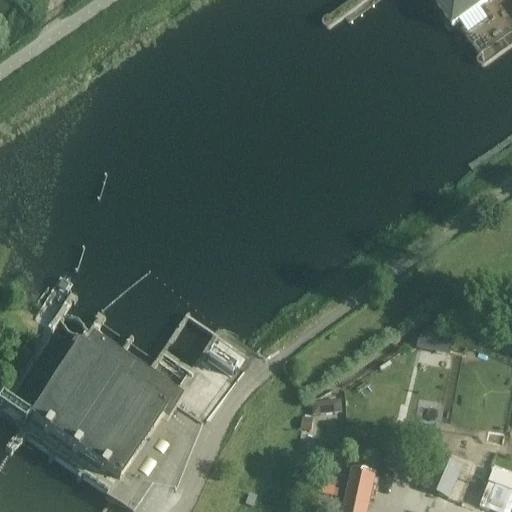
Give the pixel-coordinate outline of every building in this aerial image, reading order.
[(435,0),(433,2),(453,30),(494,0),(435,0)] [(171,397),(93,343),(82,358),(77,355),(32,422),(44,430),(42,433),(48,437),(50,434),(72,449),(70,452),(76,456),(78,453),(101,469),(99,472),(105,476),(107,473),(120,482),(165,415),(160,412),(171,397)] [(385,423),(383,420),(415,396),(396,370),(364,394),(366,397),(353,406),(372,432),(385,423)] [(304,420),(302,432),(310,433),(312,422),(304,420)] [(439,460),(425,490),(448,501),(462,471),(439,460)] [(351,472),(345,495),(370,500),(375,477),(351,472)]
